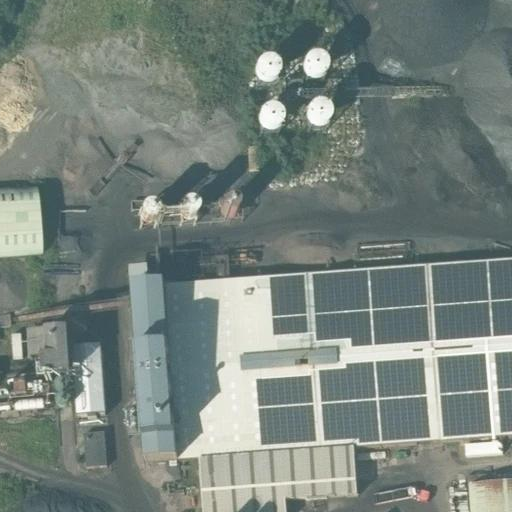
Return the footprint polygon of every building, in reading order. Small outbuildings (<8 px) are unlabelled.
[(238,60),(227,76),(248,89),(258,74),(238,60)] [(0,257),(33,256),(29,190),(0,191),(0,257)] [(355,452),(511,440),(511,262),(428,268),(133,290),(146,466),(200,463),(203,511),(286,511),(286,504),(358,499),(355,452)] [(51,330),(12,332),(14,376),(52,374),(51,330)] [(96,344),(67,345),(70,415),(99,414),(96,344)] [(0,405),(9,405),(9,396),(17,395),(16,377),(0,377),(0,405)] [(105,435),(85,436),(87,471),(108,469),(105,435)] [(467,511),(511,511),(511,478),(466,481),(467,511)]
